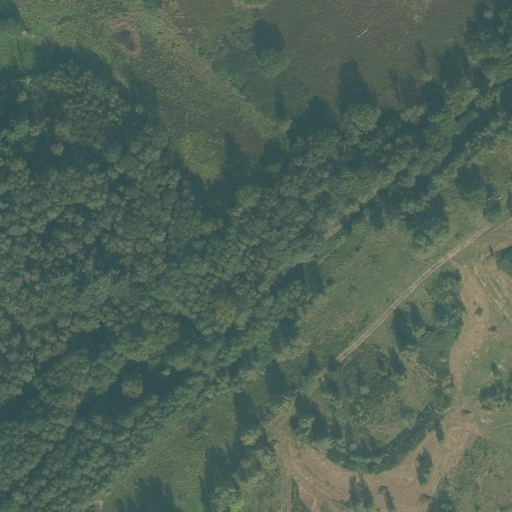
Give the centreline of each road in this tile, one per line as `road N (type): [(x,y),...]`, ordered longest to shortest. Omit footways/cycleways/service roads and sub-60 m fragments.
road 1 (track): [(511,75),(477,96),(17,511)]
road 2 (track): [(247,452),(443,260),(511,211)]
